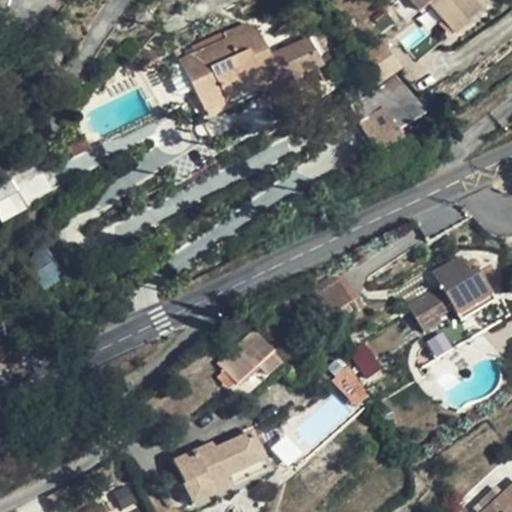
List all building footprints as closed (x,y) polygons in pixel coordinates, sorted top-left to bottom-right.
[(413,0),(422,10),(432,2),(457,33),(482,11),(485,0),(413,0)] [(252,29),(250,25),(226,35),(229,40),(180,62),(200,106),(222,95),(225,101),(262,84),(265,91),(318,68),(319,60),(307,40),(271,58),(256,28),(252,29)] [(385,83),(412,122),(426,113),(397,75),(385,83)] [(397,132),(412,122),(385,83),(363,99),(352,104),(361,121),(383,108),(397,132)] [(397,132),(383,108),(361,121),(374,146),(397,132)] [(470,267),(464,257),(434,274),(441,287),(409,305),(425,332),(443,322),(440,317),(454,309),(462,322),(498,301),(494,295),(489,286),(496,281),(489,268),(482,272),(479,268),(472,271),(470,267)] [(479,268),(476,263),(470,267),(472,271),(479,268)] [(353,301),(339,280),(318,294),(331,315),(336,311),(340,318),(353,310),(349,303),(353,301)] [(275,351),(255,330),(217,363),(224,371),(235,384),(237,386),(262,363),(275,351)] [(262,363),(268,369),(280,357),(275,351),(262,363)] [(369,398),(349,366),(333,380),(358,407),(369,398)] [(235,384),(224,371),(218,376),(229,390),(235,384)] [(264,459),(252,433),(214,450),(212,444),(205,447),(208,453),(197,458),(195,452),(173,462),(193,504),(233,486),(228,476),(264,459)] [(208,453),(205,447),(195,452),(197,458),(208,453)] [(268,470),(264,459),(228,476),(233,486),(268,470)] [(511,511),(511,488),(486,511),(511,511)] [(108,511),(104,503),(87,511),(108,511)]
